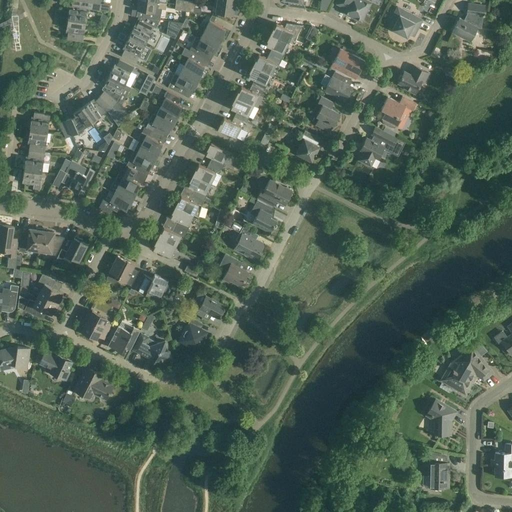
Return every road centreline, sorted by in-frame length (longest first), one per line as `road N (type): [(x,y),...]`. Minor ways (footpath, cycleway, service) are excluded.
road 1 (residential): [(60,333),(151,379),(209,360),(311,186)]
road 2 (residential): [(2,205),(15,108),(84,83),(120,0)]
road 3 (residential): [(511,503),(480,499),(473,490),(474,413),(511,380)]
road 4 (residential): [(111,230),(146,213),(200,125)]
road 5 (residential): [(311,186),(380,66)]
road 6 (residential): [(200,125),(258,9)]
road 7 (residential): [(311,186),(200,125)]
road 8 (residential): [(377,46),(321,19),(258,9)]
